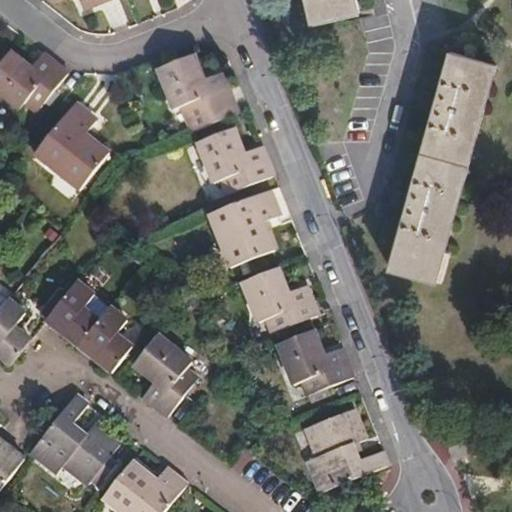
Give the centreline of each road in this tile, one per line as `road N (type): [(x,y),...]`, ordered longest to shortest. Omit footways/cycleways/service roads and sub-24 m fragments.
road 1 (unclassified): [(229,11),(429,497)]
road 2 (residential): [(255,511),(69,370),(0,389)]
road 3 (residential): [(0,0),(84,58),(119,56),(229,11)]
